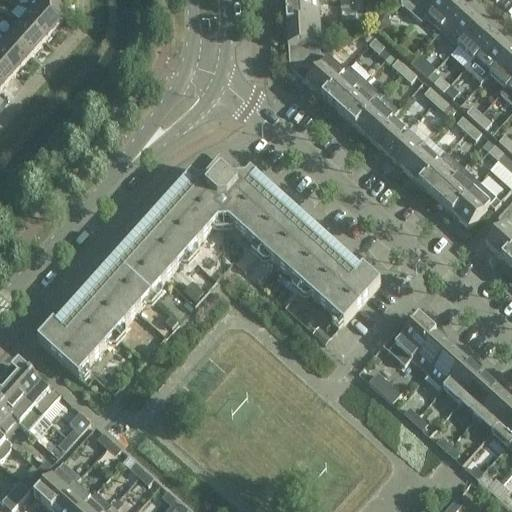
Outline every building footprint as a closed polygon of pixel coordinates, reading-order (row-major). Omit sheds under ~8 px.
[(61,0),(27,0),(29,13),(62,24),(61,0)] [(441,34),(463,10),(451,0),(417,0),(401,8),(421,26),(426,21),(441,34)] [(362,1),(353,2),(353,15),(362,14),(362,1)] [(318,4),(285,6),(286,27),(319,25),(318,4)] [(463,10),(441,34),(457,49),(479,24),(463,10)] [(29,13),(14,29),(39,51),(62,24),(29,13)] [(479,24),(457,49),(473,63),(495,39),(479,24)] [(319,25),(286,27),(287,50),(289,50),(289,72),(320,57),(319,48),(321,48),(319,25)] [(39,51),(14,29),(0,44),(25,66),(39,51)] [(365,38),(373,45),(369,50),(378,58),(384,52),(375,43),(379,39),(371,32),(365,38)] [(495,39),(473,63),(489,78),(511,53),(495,39)] [(25,66),(0,44),(0,71),(11,82),(25,66)] [(511,53),(489,78),(505,92),(511,84),(511,53)] [(326,63),(320,57),(289,72),(306,85),(305,86),(322,101),(344,77),(327,62),(326,63)] [(420,76),(420,75),(425,70),(416,61),(411,67),(420,76)] [(401,78),(407,72),(398,63),(392,70),(401,78)] [(338,116),(366,85),(350,70),(344,77),(322,101),(338,116)] [(0,94),(11,82),(0,71),(0,94)] [(411,87),(416,80),(407,72),(401,78),(411,87)] [(434,88),(443,96),(449,90),(440,81),(434,88)] [(511,108),(511,84),(505,92),(500,98),(511,108)] [(354,130),(382,99),(366,85),(338,116),(354,130)] [(446,96),(453,102),(458,97),(451,90),(446,96)] [(433,107),(439,101),(430,92),(424,99),(433,107)] [(370,145),(392,120),(398,114),(382,99),(354,130),(370,145)] [(445,117),(451,111),(439,101),(433,107),(445,117)] [(476,125),(481,119),(472,110),(466,117),(476,125)] [(476,125),(485,134),(491,127),(481,119),(476,125)] [(392,120),(370,145),(386,159),(409,135),(392,120)] [(466,136),(472,130),(462,121),(456,128),(466,136)] [(475,145),(481,138),(472,130),(466,136),(475,145)] [(409,135),(386,159),(403,174),(425,149),(409,135)] [(511,145),(504,139),(498,146),(508,154),(511,149),(511,145)] [(425,149),(403,174),(419,188),(441,164),(425,149)] [(498,165),(504,159),(494,150),(489,157),(498,165)] [(53,326),(37,344),(78,381),(218,225),(228,225),(343,328),(380,287),(362,271),(355,279),(276,208),(281,203),(250,175),(245,181),(219,157),(196,183),(191,179),(163,209),(168,214),(61,334),(53,326)] [(435,203),(462,172),(446,158),(441,164),(419,188),(435,203)] [(498,165),(511,177),(511,165),(504,159),(498,165)] [(463,172),(435,203),(451,217),(479,187),(463,172)] [(479,187),(451,217),(468,233),(489,209),(494,213),(500,206),(479,187)] [(485,247),(501,262),(511,250),(511,227),(507,223),(485,247)] [(511,250),(501,262),(511,271),(511,250)] [(394,348),(411,363),(435,337),(418,322),(394,348)] [(435,337),(411,363),(427,378),(451,351),(435,337)] [(451,351),(427,378),(443,392),(467,366),(451,351)] [(467,366),(443,392),(459,407),(483,380),(467,366)] [(19,368),(3,385),(34,412),(49,395),(19,368)] [(483,380),(459,407),(476,421),(500,395),(483,380)] [(380,397),(386,391),(377,383),(371,389),(380,397)] [(34,412),(3,385),(0,388),(0,410),(19,428),(34,412)] [(380,397),(390,406),(395,399),(386,391),(380,397)] [(511,405),(500,395),(476,421),(492,436),(511,413),(511,405)] [(19,428),(0,410),(0,439),(5,444),(19,428)] [(413,426),(419,420),(409,412),(403,418),(413,426)] [(511,413),(492,436),(508,450),(511,445),(511,413)] [(69,427),(74,432),(66,441),(73,447),(90,427),(78,416),(69,427)] [(413,426),(422,435),(428,428),(419,420),(413,426)] [(106,452),(112,446),(103,438),(97,444),(106,452)] [(5,444),(0,439),(0,464),(1,464),(10,454),(10,449),(5,444)] [(58,450),(64,456),(73,447),(66,441),(58,450)] [(436,447),(454,464),(460,457),(441,441),(436,447)] [(115,461),(121,454),(112,446),(106,452),(115,461)] [(44,479),(52,470),(46,464),(37,473),(44,479)] [(58,473),(33,500),(46,511),(52,511),(79,482),(63,467),(58,473)] [(138,481),(144,475),(135,467),(129,473),(138,481)] [(477,485),(483,478),(474,470),(468,476),(477,485)] [(44,479),(37,473),(29,482),(35,488),(44,479)] [(148,490),(154,483),(144,475),(138,481),(148,490)] [(477,485),(487,493),(492,486),(483,478),(477,485)] [(79,482),(52,511),(81,511),(90,502),(75,488),(80,483),(79,482)] [(19,486),(1,506),(8,511),(13,511),(29,495),(19,486)] [(172,511),(185,511),(186,511),(167,495),(161,502),(172,511)] [(110,511),(112,511),(95,497),(90,502),(81,511),(110,511)] [(500,505),(508,511),(511,511),(511,503),(506,498),(500,505)] [(459,511),(466,505),(459,499),(451,508),(455,511),(459,511)]
